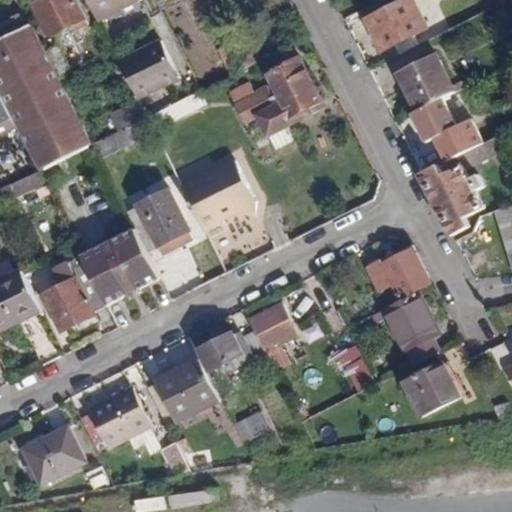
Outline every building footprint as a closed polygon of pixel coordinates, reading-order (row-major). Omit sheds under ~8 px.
[(87,24),(75,0),(43,0),(35,4),(51,36),(74,25),(76,29),(87,24)] [(140,0),(89,0),(99,20),(140,0)] [(380,0),(375,3),(372,4),(377,15),(369,19),(385,49),(395,44),(415,34),(429,27),(414,0),(380,0)] [(275,22),(288,49),(309,39),(295,12),(275,22)] [(0,37),(2,41),(29,27),(22,13),(0,23),(0,37)] [(0,89),(14,117),(39,168),(93,142),(34,25),(29,27),(2,41),(0,37),(0,89)] [(400,53),(420,43),(415,34),(395,44),(400,53)] [(246,38),(233,44),(246,70),(259,63),(246,38)] [(315,52),(309,39),(288,49),(270,57),(277,71),(263,78),(269,89),(238,106),(245,122),(260,115),(270,136),(315,113),(311,106),(323,101),(301,59),(315,52)] [(181,77),(164,42),(120,62),(138,98),(181,77)] [(234,75),(246,70),(233,44),(222,50),(234,75)] [(419,110),(444,98),(455,92),(437,55),(401,72),(419,110)] [(0,123),(14,117),(0,89),(0,123)] [(202,91),(148,118),(155,131),(209,104),(202,91)] [(458,125),(444,98),(419,110),(414,112),(427,140),(458,125)] [(141,103),(112,117),(120,131),(148,118),(141,103)] [(242,132),(227,103),(213,110),(227,140),(242,132)] [(101,158),(155,131),(148,118),(120,131),(94,144),(101,158)] [(452,141),(459,155),(494,137),(488,123),(452,141)] [(501,133),(494,137),(459,155),(463,165),(445,173),(440,164),(423,173),(454,234),(472,224),(468,216),(486,206),(479,189),(487,185),(481,173),(472,178),(467,167),(506,147),(501,133)] [(259,202),(238,162),(184,188),(210,239),(229,229),(224,222),(239,214),(254,221),(259,202)] [(40,173),(9,182),(14,198),(44,189),(40,173)] [(191,230),(171,191),(142,205),(161,245),(191,230)] [(161,245),(142,205),(129,212),(138,229),(149,251),(161,245)] [(511,207),(499,212),(511,255),(511,207)] [(149,251),(138,229),(96,250),(122,300),(163,279),(149,251)] [(414,244),(383,259),(385,264),(416,249),(414,244)] [(434,284),(416,249),(385,264),(383,259),(368,266),(381,292),(396,286),(402,299),(434,284)] [(122,300),(96,250),(84,256),(90,269),(109,306),(122,300)] [(77,276),(71,264),(56,271),(63,288),(47,296),(64,330),(110,308),(109,306),(90,269),(77,276)] [(0,282),(0,331),(44,310),(24,270),(0,282)] [(441,336),(421,295),(388,310),(412,361),(438,348),(434,339),(441,336)] [(348,325),(337,303),(324,309),(336,333),(345,329),(344,327),(348,325)] [(299,335),(284,304),(249,321),(272,366),(284,360),(277,346),(299,335)] [(242,342),(237,333),(201,350),(211,371),(228,363),(233,372),(264,357),(253,336),(242,342)] [(351,393),(374,384),(358,344),(335,353),(351,393)] [(222,401),(202,360),(161,381),(181,421),(222,401)] [(461,399),(443,365),(407,383),(424,417),(461,399)] [(151,425),(133,390),(94,410),(112,446),(130,437),(151,425)] [(511,416),(511,411),(509,402),(496,405),(499,419),(511,416)] [(269,427),(262,413),(235,427),(242,441),(269,427)] [(163,449),(151,425),(130,437),(136,450),(146,445),(152,455),(163,449)] [(86,463),(69,428),(27,448),(44,484),(86,463)] [(189,469),(176,443),(163,449),(177,476),(189,469)] [(260,494),(257,476),(228,481),(231,499),(260,494)]
